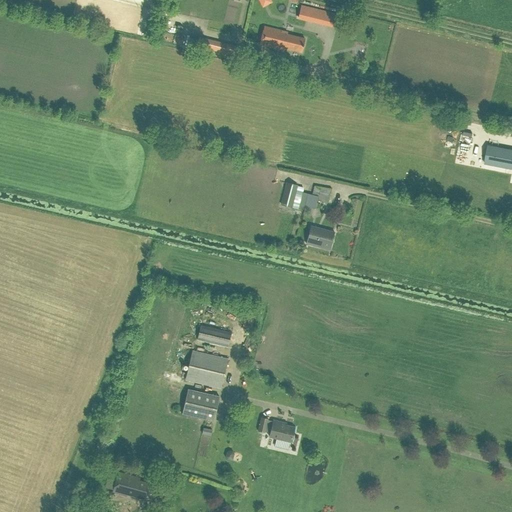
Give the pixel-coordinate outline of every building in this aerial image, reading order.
[(266,0),(263,0),(262,7),(269,8),(271,1),(266,0)] [(333,11),(302,3),(301,8),(291,6),(290,11),(299,13),(298,20),(329,28),(333,11)] [(208,21),(206,32),(226,36),(228,24),(208,21)] [(260,44),(283,50),(284,48),(301,53),(305,39),(287,34),(287,32),(264,27),(260,44)] [(251,49),(199,37),(197,47),(248,59),(251,49)] [(511,149),(488,145),(485,164),(511,169),(511,149)] [(298,185),(286,182),(280,204),(292,208),(298,185)] [(312,195),(318,196),(317,201),(328,203),(331,189),(314,185),(312,195)] [(334,232),(311,226),(306,244),(329,250),(334,232)] [(200,325),(197,340),(228,347),(231,332),(200,325)] [(221,389),(228,359),(192,350),(185,380),(221,389)] [(219,396),(187,389),(181,414),(213,422),(219,396)] [(270,433),(269,437),(290,442),(294,428),(281,425),(281,423),(273,420),(272,422),(268,421),(268,419),(261,418),(258,431),(265,433),(265,432),(270,433)] [(236,462),(237,456),(231,454),(229,460),(236,462)] [(126,495),(151,501),(156,483),(147,481),(146,483),(139,481),(140,477),(116,472),(111,493),(126,496),(126,495)]
